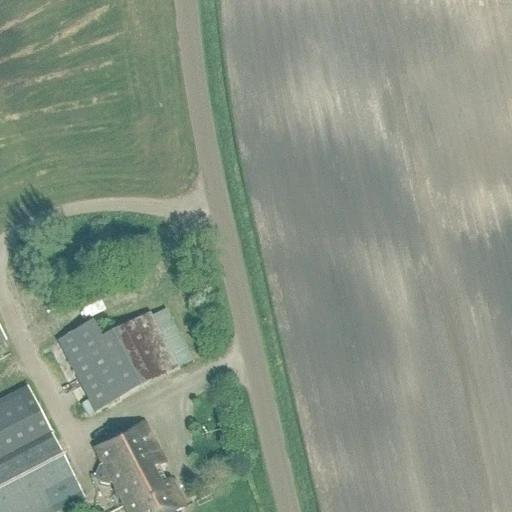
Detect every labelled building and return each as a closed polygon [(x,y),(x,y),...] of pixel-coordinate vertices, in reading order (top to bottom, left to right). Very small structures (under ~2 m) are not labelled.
[(131,299),(128,316),(139,318),(142,301),(131,299)] [(94,325),(57,344),(94,416),(178,372),(194,364),(166,311),(152,318),(150,315),(128,327),(102,341),(94,325)] [(54,379),(63,375),(54,355),(45,359),(54,379)] [(0,511),(59,511),(83,500),(28,394),(0,407),(0,511)] [(170,483),(166,485),(158,470),(165,466),(144,426),(95,451),(102,464),(97,466),(94,475),(98,483),(107,485),(111,483),(126,511),(180,511),(184,510),(170,483)]
